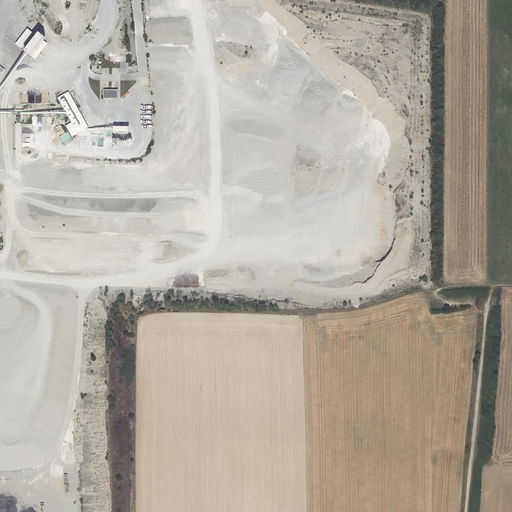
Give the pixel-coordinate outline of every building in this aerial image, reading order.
[(32,32),(29,30),(18,44),(20,47),(32,32)] [(25,53),(31,57),(45,38),(40,34),(25,53)] [(257,96),(263,99),(273,79),(265,75),(267,73),(261,70),(253,87),(259,90),(257,96)] [(104,90),(104,98),(118,98),(118,90),(104,90)] [(78,133),(88,127),(69,92),(58,98),(78,133)] [(20,95),(21,104),(34,103),(33,94),(20,95)] [(53,129),(56,133),(57,132),(64,143),(71,139),(67,132),(65,133),(60,125),(53,129)] [(102,138),(98,138),(97,134),(92,135),(92,146),(103,145),(102,138)]
